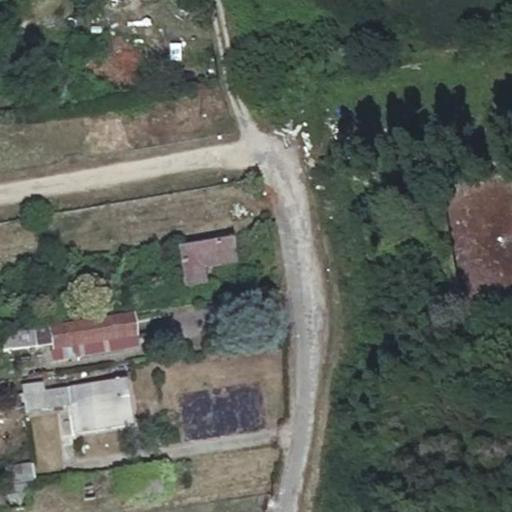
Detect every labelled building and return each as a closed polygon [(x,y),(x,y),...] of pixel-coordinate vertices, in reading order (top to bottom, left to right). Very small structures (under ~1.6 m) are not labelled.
[(125,57),(159,51),(155,31),(122,38),(125,57)] [(225,244),(176,251),(181,286),(217,281),(214,265),(228,263),(225,244)] [(125,316),(47,327),(50,348),(128,336),(125,316)] [(117,379),(19,394),(22,410),(87,401),(89,409),(66,412),(69,435),(124,426),(117,379)] [(123,470),(68,477),(70,491),(113,484),(114,490),(127,488),(129,503),(170,497),(165,467),(124,473),(123,470)] [(25,484),(0,488),(0,510),(29,506),(25,484)]
